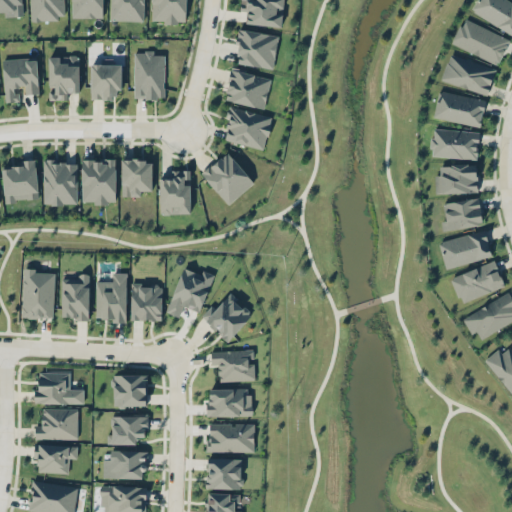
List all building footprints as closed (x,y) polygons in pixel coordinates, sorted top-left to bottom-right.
[(0,0),(0,11),(4,12),(5,16),(22,16),(21,0),(0,0)] [(63,0),(30,0),(30,20),(64,19),(63,0)] [(103,17),(102,0),(71,0),(71,18),(103,17)] [(144,21),(143,0),(110,0),(110,20),(144,21)] [(151,0),(151,21),(185,22),(186,0),(151,0)] [(281,27),(283,0),(241,0),(240,11),(246,11),(245,23),(281,27)] [(475,0),(470,10),(511,34),(511,1),(510,0),(475,0)] [(509,38),(462,17),(450,43),(497,64),(509,38)] [(278,35),(241,28),(235,62),(272,69),(278,35)] [(134,51),(134,98),(164,98),(164,55),(153,54),(153,51),(134,51)] [(440,80),(487,94),(495,67),(448,53),(440,80)] [(79,92),(78,55),(48,56),(49,100),(63,99),(63,92),(79,92)] [(39,93),(36,57),(2,59),(5,102),(19,101),(18,88),(24,87),(24,94),(39,93)] [(121,90),(121,64),(90,63),(90,99),(114,99),(114,90),(121,90)] [(265,108),(271,76),(230,69),(225,100),(265,108)] [(479,126),(485,98),(434,88),(429,117),(479,126)] [(263,149),(272,117),(229,105),(225,118),(229,119),(223,139),(263,149)] [(476,158),(478,131),(430,127),(428,154),(476,158)] [(201,174),(228,204),(254,182),(227,151),(201,174)] [(4,201),(32,200),(32,192),(37,191),(36,159),(19,160),(19,166),(2,166),(4,201)] [(115,202),(115,159),(81,159),(82,203),(115,202)] [(152,190),(152,159),(121,160),(121,196),(141,196),(141,191),(152,190)] [(43,160),(43,204),(77,204),(77,161),(43,160)] [(435,192),(476,192),(476,164),(435,164),(435,192)] [(190,214),(190,170),(171,170),(171,178),(160,178),(159,213),(190,214)] [(477,198),(439,203),(442,229),(481,224),(477,198)] [(438,240),(444,267),(491,256),(484,229),(438,240)] [(460,303),(504,285),(494,259),(450,277),(460,303)] [(214,274),(203,269),(201,274),(184,267),(165,312),(179,317),(184,306),(199,312),(214,274)] [(21,317),(53,318),(54,272),(34,272),(34,268),(23,268),(21,317)] [(127,272),(112,272),(112,281),(96,281),(95,320),(126,320),(127,272)] [(89,276),(61,276),(60,318),(88,319),(89,276)] [(131,319),(161,320),(162,285),(131,285),(131,319)] [(511,320),(511,298),(509,292),(460,317),(469,333),(475,330),(478,338),(511,320)] [(228,341),(252,315),(229,294),(217,306),(213,303),(201,316),(228,341)] [(511,395),(511,349),(511,348),(503,354),(498,348),(483,359),(511,395)] [(218,364),(218,381),(254,380),(253,349),(211,351),(211,364),(218,364)] [(83,389),(70,389),(70,371),(38,372),(38,389),(34,389),(35,403),(84,403),(83,389)] [(113,405),(146,406),(146,374),(113,374),(113,405)] [(251,416),(251,388),(208,388),(207,415),(251,416)] [(41,407),(41,425),(35,425),(35,438),(77,439),(78,408),(41,407)] [(136,443),(136,436),(146,436),(146,415),(111,415),(111,434),(107,434),(107,443),(136,443)] [(254,423),(208,422),(208,451),(254,451),(254,423)] [(38,472),(68,473),(69,458),(77,458),(77,445),(34,443),(34,458),(38,458),(38,472)] [(142,478),(142,470),(147,470),(147,450),(110,450),(110,459),(103,459),(103,478),(142,478)] [(206,488),(241,489),(241,458),(206,457),(206,488)] [(40,511),(73,511),(77,486),(32,480),(28,510),(40,511)] [(101,511),(146,511),(145,485),(101,486),(101,511)] [(205,511),(240,511),(241,510),(234,510),(235,500),(230,500),(230,493),(206,492),(205,511)]
